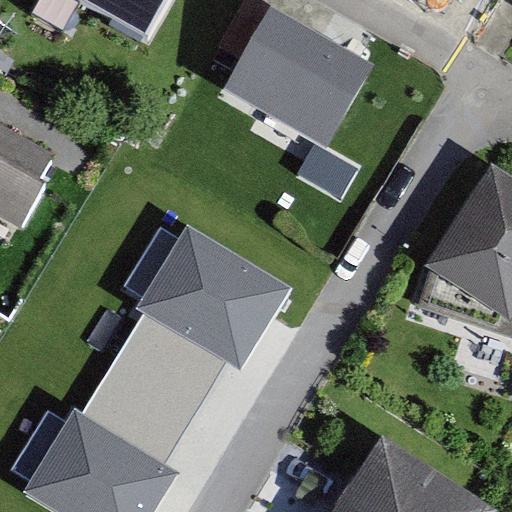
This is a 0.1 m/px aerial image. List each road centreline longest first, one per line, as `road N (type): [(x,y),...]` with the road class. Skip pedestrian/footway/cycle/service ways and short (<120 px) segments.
road 1 (residential): [(493,75),(223,511)]
road 2 (residential): [(360,0),(493,75)]
